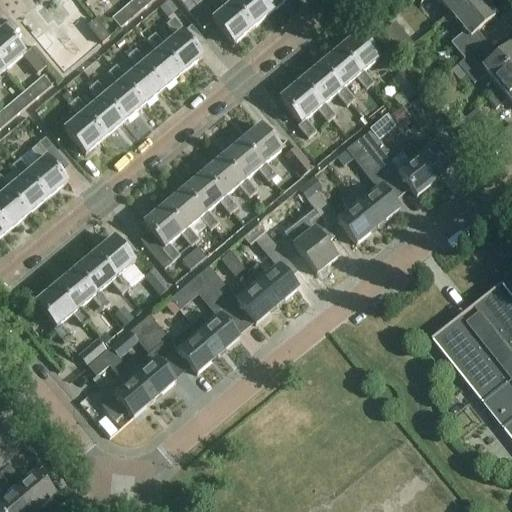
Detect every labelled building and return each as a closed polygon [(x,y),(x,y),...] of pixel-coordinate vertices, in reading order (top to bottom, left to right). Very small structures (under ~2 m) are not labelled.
[(136,0),(131,5),(140,15),(158,0),(136,0)] [(232,5),(235,3),(232,0),(218,0),(227,10),(212,23),(233,47),(253,30),(232,5)] [(232,5),(253,30),(273,14),(260,0),(238,0),(235,3),(232,5)] [(260,0),(273,14),(289,0),(260,0)] [(437,0),(451,17),(470,0),(437,0)] [(464,62),(484,46),(475,35),(494,20),(477,0),(470,0),(451,17),(465,34),(450,46),(464,62)] [(169,2),(159,11),(167,20),(177,12),(169,2)] [(121,31),(140,15),(131,5),(112,20),(121,31)] [(161,52),(182,77),(202,60),(181,36),(184,33),(174,20),(166,27),(176,39),(164,49),(161,52)] [(95,22),(87,29),(101,46),(109,39),(95,22)] [(403,58),(414,48),(396,25),(384,35),(403,58)] [(0,34),(0,67),(5,73),(24,57),(4,32),(0,34)] [(161,52),(164,49),(154,37),(146,43),(156,56),(145,65),(142,68),(163,93),(182,77),(161,52)] [(358,79),(355,81),(365,94),(373,87),(363,75),(378,62),(357,37),(337,54),(358,79)] [(121,42),(115,46),(119,50),(124,46),(121,42)] [(499,93),(511,82),(511,51),(510,49),(497,59),(486,45),(484,46),(464,62),(451,73),(461,85),(467,80),(473,87),(486,77),(499,93)] [(142,68),(145,65),(135,53),(127,59),(137,72),(126,81),(122,84),(143,109),(163,93),(142,68)] [(344,91),(355,81),(358,79),(337,54),(318,70),(338,95),(336,98),(346,110),(354,103),(344,91)] [(122,84),(126,81),(116,69),(113,71),(108,75),(118,88),(106,97),(103,100),(124,125),(143,109),(122,84)] [(324,107),(336,98),(338,95),(318,70),(298,86),(319,111),(316,114),(327,126),(335,119),(324,107)] [(408,102),(419,93),(403,73),(392,82),(408,102)] [(24,96),(33,106),(53,89),(44,79),(24,96)] [(0,87),(0,104),(17,91),(9,80),(0,87)] [(511,82),(499,93),(487,102),(495,112),(507,102),(511,108),(511,82)] [(103,100),(106,97),(96,85),(94,87),(88,92),(98,104),(87,113),(84,116),(105,141),(124,125),(103,100)] [(305,123),(316,114),(319,111),(298,86),(279,102),(300,127),(297,130),(307,142),(316,135),(305,123)] [(4,112),(13,122),(33,106),(24,96),(4,112)] [(84,116),(87,113),(77,101),(74,104),(69,108),(79,120),(64,132),(85,158),(105,141),(84,116)] [(436,140),(446,131),(428,108),(418,117),(436,140)] [(401,109),(390,118),(398,127),(409,118),(401,109)] [(0,115),(0,133),(13,122),(4,112),(0,115)] [(472,144),(490,130),(476,112),(458,127),(472,144)] [(340,139),(357,125),(351,117),(333,130),(340,139)] [(261,171),(258,174),(268,186),(276,179),(266,167),(281,154),(259,129),(239,145),(261,171)] [(372,134),(358,145),(385,178),(395,170),(386,158),(389,156),(372,134)] [(26,177),(47,202),(67,186),(59,177),(68,170),(45,141),(20,162),(16,165),(26,177)] [(420,141),(411,149),(419,159),(437,183),(459,166),(440,142),(428,152),(420,141)] [(246,183),(258,174),(261,171),(239,145),(220,161),(242,187),(238,190),(249,202),(257,195),(246,183)] [(385,178),(358,145),(347,153),(373,188),(385,178)] [(437,183),(419,159),(411,149),(403,155),(411,166),(397,177),(415,200),(437,183)] [(227,199),(238,190),(242,187),(220,161),(201,178),(222,203),(219,206),(229,218),(237,211),(227,199)] [(302,162),(294,168),(303,180),(311,173),(302,162)] [(19,183),(10,191),(7,194),(28,219),(47,202),(16,165),(8,171),(19,183)] [(7,194),(10,191),(0,178),(0,195),(2,198),(0,199),(0,225),(8,235),(28,219),(7,194)] [(208,215),(219,206),(222,203),(201,178),(182,194),(203,219),(200,222),(210,234),(218,228),(208,215)] [(299,195),(315,215),(325,227),(335,219),(316,196),(322,192),(314,183),(299,195)] [(360,189),(350,197),(377,231),(399,214),(380,190),(368,200),(360,189)] [(188,232),(200,222),(203,219),(182,194),(162,210),(184,235),(180,238),(191,251),(199,244),(188,232)] [(355,248),(377,231),(350,197),(341,205),(348,215),(336,224),(355,248)] [(169,248),(180,238),(184,235),(162,210),(143,226),(148,233),(140,240),(166,271),(179,260),(169,248)] [(325,227),(315,215),(305,224),(312,233),(293,248),(316,277),(336,261),(325,247),(335,239),(325,227)] [(283,258),(264,235),(258,229),(244,241),(250,247),(254,244),(273,266),(283,258)] [(114,283),(111,285),(121,297),(129,291),(119,279),(134,266),(113,241),(93,258),(114,283)] [(100,295),(111,285),(114,283),(93,258),(73,274),(94,299),(91,301),(102,314),(110,307),(100,295)] [(247,276),(276,310),(297,292),(278,269),(266,279),(257,268),(247,276)] [(160,299),(171,290),(155,271),(144,280),(160,299)] [(205,286),(224,308),(234,300),(209,271),(200,278),(205,285),(205,286)] [(80,311),(91,301),(94,299),(73,274),(54,290),(75,315),(72,318),(82,330),(90,323),(80,311)] [(255,328),(276,310),(247,276),(238,284),(248,295),(235,305),(255,328)] [(214,316),(224,308),(205,286),(195,294),(214,316)] [(511,304),(501,290),(503,288),(502,287),(432,343),(433,344),(435,342),(511,438),(511,304)] [(61,327),(72,318),(75,315),(54,290),(35,306),(55,331),(52,333),(63,346),(71,339),(61,327)] [(124,329),(133,322),(124,310),(115,318),(124,329)] [(139,327),(158,349),(168,341),(149,319),(139,327)] [(198,337),(217,360),(239,342),(219,319),(207,329),(201,322),(192,330),(198,337)] [(148,358),(158,349),(139,327),(129,335),(148,358)] [(217,360),(198,337),(192,330),(171,348),(196,378),(217,360)] [(88,369),(106,354),(97,344),(79,359),(88,369)] [(154,403),(123,367),(110,351),(87,370),(96,380),(109,369),(125,388),(100,409),(110,421),(114,425),(127,415),(132,422),(154,403)] [(131,361),(123,367),(154,403),(175,386),(155,363),(153,364),(149,358),(137,368),(131,361)] [(110,421),(100,429),(107,437),(117,429),(114,425),(110,421)] [(0,456),(12,447),(3,437),(0,439),(0,456)] [(9,469),(0,476),(0,477),(7,485),(6,486),(12,493),(13,492),(30,511),(37,511),(54,498),(48,490),(34,474),(22,484),(9,469)] [(0,511),(30,511),(13,492),(12,493),(6,486),(0,490),(0,494),(4,499),(0,502),(0,511)]
